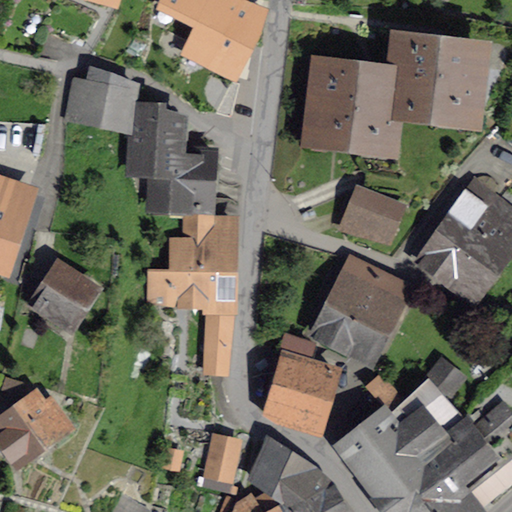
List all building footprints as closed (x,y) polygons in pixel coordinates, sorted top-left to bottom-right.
[(73,0),(118,12),(121,0),(73,0)] [(233,64),(261,8),(241,0),(206,0),(205,3),(212,7),(188,54),(234,77),(239,67),(233,64)] [(481,50),(400,41),(394,87),(391,110),(394,111),(466,119),(470,92),(475,92),(481,50)] [(389,148),(394,111),(391,110),(394,87),(377,85),(378,74),(320,67),(312,139),(389,148)] [(115,75),(97,73),(94,90),(74,86),(66,121),(76,122),(78,117),(133,128),(136,84),(115,75)] [(181,119),(160,113),(160,108),(136,107),(133,172),(154,173),(152,207),(210,210),(213,152),(180,150),(181,119)] [(40,188),(0,174),(0,276),(10,280),(40,188)] [(511,218),(504,213),(509,207),(473,180),(449,211),(456,217),(426,255),(428,257),(424,264),(468,298),(511,240),(511,218)] [(399,209),(359,192),(349,216),(353,218),(350,227),(386,242),(399,209)] [(210,215),(188,215),(188,247),(173,247),(172,271),(150,271),(150,296),(157,296),(157,303),(207,303),(206,315),(208,315),(228,316),(229,217),(210,217),(210,215)] [(73,334),(103,287),(57,258),(27,305),(73,334)] [(369,355),(405,288),(350,259),(315,326),(369,355)] [(234,316),(228,316),(208,315),(206,372),(225,373),(229,346),(234,316)] [(312,346),(286,338),(282,353),(283,353),(276,374),(274,373),(262,413),(315,429),(334,369),(308,361),(312,346)] [(429,372),(454,395),(469,378),(444,355),(429,372)] [(22,398),(27,385),(5,377),(0,391),(22,398)] [(382,378),(370,389),(384,405),(392,414),(404,403),(382,378)] [(447,399),(428,380),(404,403),(392,414),(389,417),(384,411),(339,447),(379,499),(378,499),(387,511),(480,511),(483,510),(465,486),(463,488),(458,482),(493,455),(490,451),(508,435),(511,430),(511,416),(504,406),(475,432),(463,418),(467,415),(449,397),(447,399)] [(45,400),(37,388),(22,398),(0,414),(0,451),(15,473),(76,430),(51,395),(45,400)] [(213,434),(203,478),(199,477),(197,486),(236,495),(239,486),(233,485),(244,441),(213,434)] [(270,493),(289,507),(309,471),(310,470),(268,444),(253,479),(270,493)] [(309,471),(289,507),(286,511),(285,511),(346,511),(335,490),(309,471)] [(285,511),(286,511),(289,507),(270,493),(256,501),(254,499),(240,507),(237,511),(285,511)] [(122,495),(112,511),(148,511),(150,511),(122,495)]
